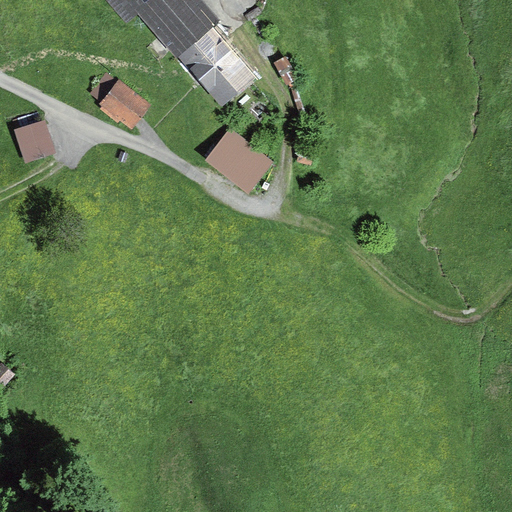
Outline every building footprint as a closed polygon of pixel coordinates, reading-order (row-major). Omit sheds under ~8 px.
[(198,0),(133,0),(223,109),(261,77),(198,0)] [(111,65),(93,88),(105,97),(123,74),(111,65)] [(122,84),(105,105),(138,130),(154,109),(122,84)] [(47,120),(13,128),(21,161),(55,153),(47,120)] [(233,129),(212,153),(254,187),(274,163),(233,129)] [(0,355),(0,382),(2,385),(16,371),(0,355)]
